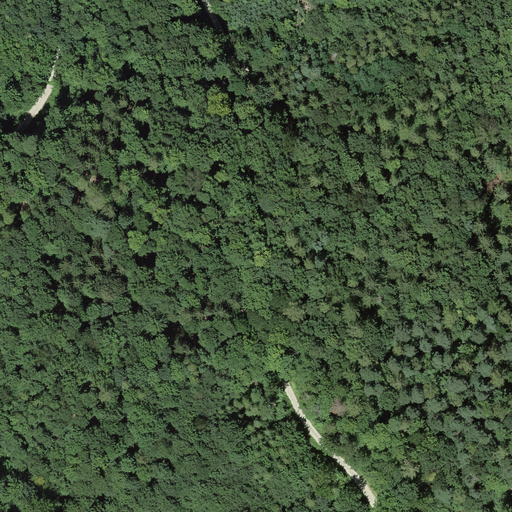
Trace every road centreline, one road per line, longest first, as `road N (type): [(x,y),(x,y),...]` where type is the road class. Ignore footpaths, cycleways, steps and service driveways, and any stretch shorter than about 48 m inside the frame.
road 1 (track): [(379,511),(305,426),(232,269),(228,223),(288,160),(292,126),(229,49),(205,0)]
road 2 (track): [(0,151),(41,107),(59,71),(58,0)]
